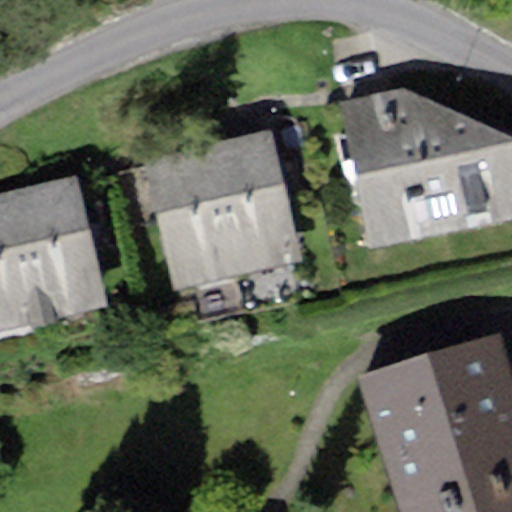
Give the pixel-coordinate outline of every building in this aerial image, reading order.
[(511,134),(432,105),(364,119),(392,257),(511,231),(511,134)] [(309,146),(246,161),(276,282),(337,271),(309,146)] [(246,161),(166,178),(203,298),(276,282),(246,161)] [(119,190),(50,203),(85,331),(151,323),(119,190)] [(50,203),(0,214),(0,288),(16,343),(85,331),(50,203)] [(511,511),(511,353),(375,392),(414,511),(511,511)]
